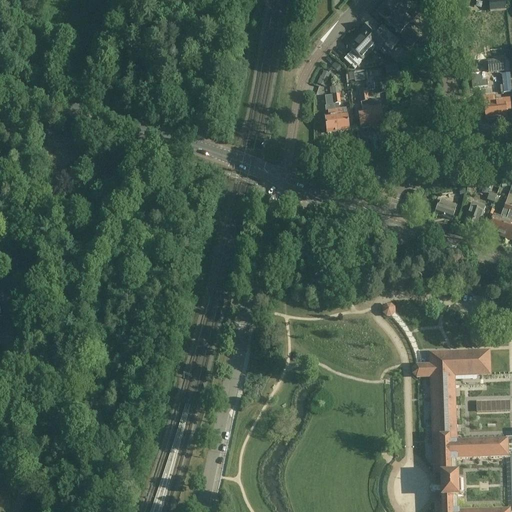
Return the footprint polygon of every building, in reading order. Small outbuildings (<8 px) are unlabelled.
[(411,23),(418,16),(416,0),(391,0),(378,15),(379,15),(386,22),(385,23),(389,27),(390,26),(399,35),(400,35),(411,23)] [(504,0),(494,0),(488,1),(489,12),(506,10),(504,0)] [(419,15),(418,16),(411,23),(423,35),(431,26),(419,15)] [(423,35),(411,23),(400,35),(412,47),(423,35)] [(369,24),(360,33),(361,34),(375,47),(378,50),(382,46),(391,54),(401,44),(390,35),(386,40),(369,24)] [(361,34),(360,33),(360,34),(361,34),(349,48),(354,52),(350,56),(349,55),(344,60),(354,70),(375,48),(378,50),(375,47),(361,34)] [(501,76),(509,75),(508,61),(499,62),(501,76)] [(397,65),(385,67),(386,75),(398,73),(397,65)] [(384,83),(376,83),(374,83),(375,96),(385,95),(384,83)] [(335,108),(338,133),(349,132),(346,109),(339,110),(338,104),(340,104),(338,87),(332,88),(333,95),(335,106),(335,108)] [(332,88),(330,88),(331,97),(325,98),(326,107),(327,107),(335,106),(333,95),(332,88)] [(371,121),(369,106),(367,90),(359,91),(361,107),(362,107),(362,113),(358,114),(361,130),(372,129),(371,121)] [(506,117),(505,111),(510,110),(509,100),(494,102),(491,102),(491,97),(484,98),(486,119),(497,118),(497,120),(505,119),(505,117),(506,117)] [(411,105),(412,115),(429,113),(428,98),(411,99),(411,105)] [(376,105),(369,106),(371,121),(372,129),(383,127),(380,105),(376,105)] [(335,106),(327,107),(329,117),(325,118),(327,135),(338,133),(335,108),(335,106)] [(373,129),(360,131),(361,137),(374,135),(373,129)] [(441,201),(435,215),(452,221),(458,205),(455,204),(454,206),(441,201)] [(509,214),(511,206),(505,204),(502,211),(509,214)] [(477,205),(475,210),(483,213),(485,208),(477,205)] [(483,213),(475,210),(470,208),(464,225),(477,230),(483,213)] [(501,237),(506,221),(494,217),(488,232),(490,233),(490,235),(493,236),(495,234),(501,237)] [(511,223),(506,221),(501,237),(505,238),(506,240),(509,241),(510,240),(511,240),(511,239),(511,223)] [(386,306),(382,310),(382,315),(386,319),(392,318),(395,315),(395,309),(391,305),(386,306)] [(431,367),(423,367),(421,367),(418,367),(416,367),(413,370),(414,375),(417,378),(431,377),(435,473),(441,473),(442,485),(442,488),(442,490),(442,503),(436,503),(435,511),(511,511),(511,438),(506,438),(506,443),(457,444),(456,428),(455,428),(453,376),(489,375),(489,353),(455,354),(447,355),(431,355),(430,355),(431,367)] [(476,403),(476,412),(487,412),(487,402),(476,403)] [(487,402),(487,412),(498,412),(498,402),(487,402)] [(498,402),(498,412),(510,411),(510,402),(498,402)]
